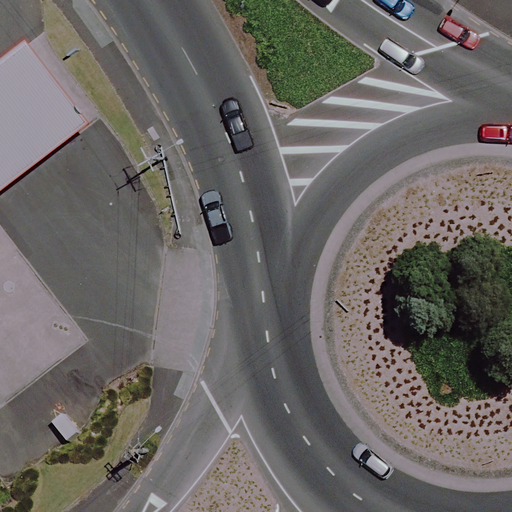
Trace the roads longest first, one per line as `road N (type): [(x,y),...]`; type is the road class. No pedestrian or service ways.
road 1 (secondary): [(264,276),(349,175),(397,141),(506,102)]
road 2 (secondary): [(264,276),(219,114),(155,0)]
road 3 (unclassified): [(144,511),(269,345)]
road 4 (secondary): [(379,511),(341,486),(305,440),(269,345)]
road 5 (secondary): [(362,0),(506,102)]
